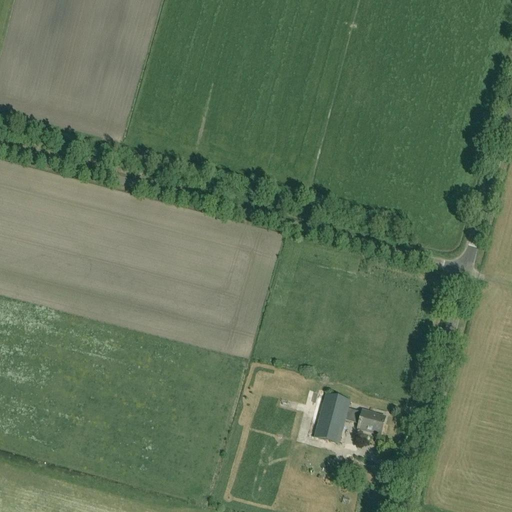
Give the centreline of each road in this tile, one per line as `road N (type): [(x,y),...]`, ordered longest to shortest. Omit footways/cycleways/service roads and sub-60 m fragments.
road 1 (unclassified): [(465,271),(0,150)]
road 2 (tertiary): [(403,511),(465,271)]
road 3 (tertiary): [(465,271),(511,98)]
